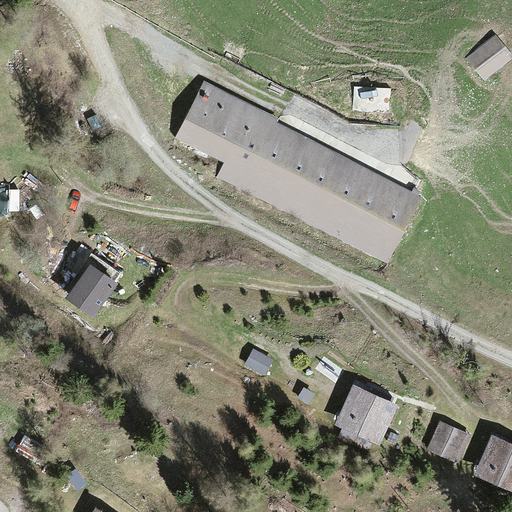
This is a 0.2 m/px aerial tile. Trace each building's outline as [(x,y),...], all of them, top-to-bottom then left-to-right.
[(466,57),(484,79),(511,56),(511,53),(495,33),(466,57)] [(278,118),(204,80),(173,142),(220,166),(215,176),(386,262),(420,196),(417,194),(420,190),(412,186),(410,190),(276,122),(278,118)] [(0,205),(20,205),(19,185),(0,186),(0,205)] [(115,283),(90,266),(68,297),(93,315),(115,283)] [(272,358),(252,348),(244,364),(263,374),(272,358)] [(395,405),(354,387),(338,424),(379,441),(395,405)] [(470,435),(441,423),(430,448),(459,461),(470,435)] [(511,446),(493,439),(479,473),(511,487),(511,446)]
